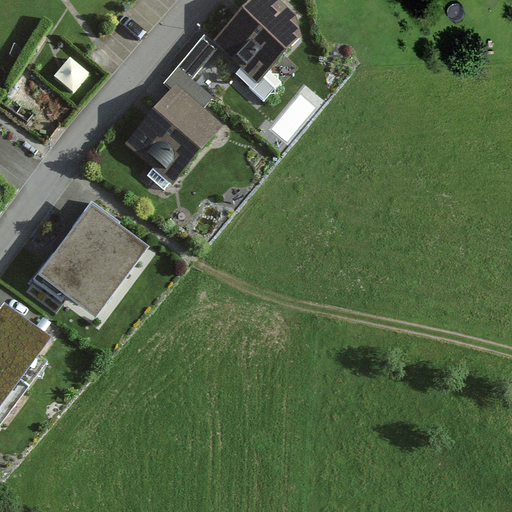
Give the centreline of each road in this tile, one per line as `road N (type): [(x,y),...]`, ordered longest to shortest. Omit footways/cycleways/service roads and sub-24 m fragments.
road 1 (track): [(511,354),(290,304),(215,277),(61,162)]
road 2 (residential): [(199,0),(0,246)]
